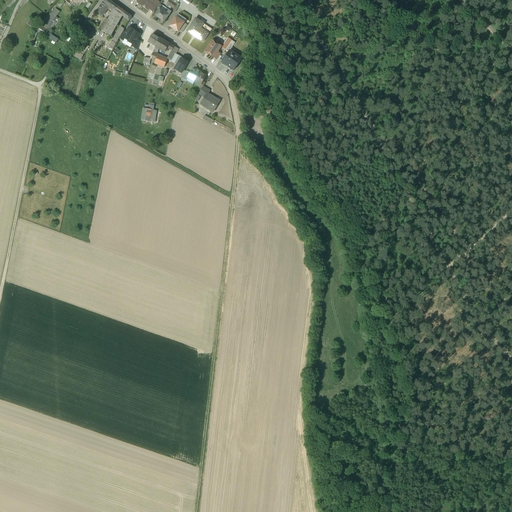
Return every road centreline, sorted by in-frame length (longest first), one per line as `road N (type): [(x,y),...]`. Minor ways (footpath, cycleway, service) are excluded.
road 1 (track): [(230,86),(241,155),(199,511)]
road 2 (track): [(326,511),(307,422),(323,250),(242,135)]
road 3 (track): [(305,15),(477,325),(511,361)]
road 4 (track): [(40,85),(236,200)]
road 5 (track): [(40,85),(0,304)]
road 6 (track): [(511,210),(375,330)]
road 7 (residential): [(117,0),(230,86)]
